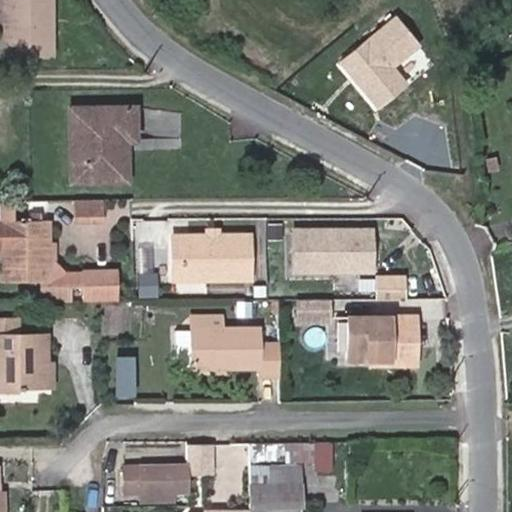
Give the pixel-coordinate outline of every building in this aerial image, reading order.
[(53,55),(51,0),(4,0),(5,56),(53,55)] [(72,181),(118,179),(116,141),(127,141),(138,141),(138,105),(70,107),(72,181)] [(116,141),(118,179),(128,179),(127,141),(116,141)] [(100,215),(99,199),(74,199),(75,215),(100,215)] [(102,300),(119,300),(118,270),(85,270),(85,272),(69,273),(55,261),(54,250),(49,245),(49,220),(1,220),(2,281),(41,281),(42,301),(102,300)] [(372,269),(372,230),(295,230),(295,269),(372,269)] [(205,235),(173,236),(174,276),(251,276),(250,234),(220,235),(205,235)] [(402,276),(377,276),(377,297),(402,297),(402,276)] [(327,297),(297,298),(297,317),(327,316),(327,297)] [(193,316),(193,329),(221,328),(221,315),(193,316)] [(407,359),(407,332),(415,332),(415,315),(347,315),(348,360),(407,359)] [(0,389),(16,389),(16,387),(52,387),(52,362),(47,363),(47,334),(17,335),(17,318),(0,318),(0,389)] [(259,327),(221,328),(193,329),(194,367),(260,366),(259,327)] [(407,332),(407,359),(348,360),(348,366),(416,365),(415,332),(407,332)] [(321,444),(291,442),(290,460),(320,462),(321,444)] [(173,491),(188,491),(187,463),(126,464),(126,492),(142,492),(173,491)] [(248,468),(248,485),(302,483),(301,466),(248,468)] [(303,507),(302,483),(248,485),(248,507),(303,507)] [(142,501),(173,501),(173,491),(142,492),(142,501)]
